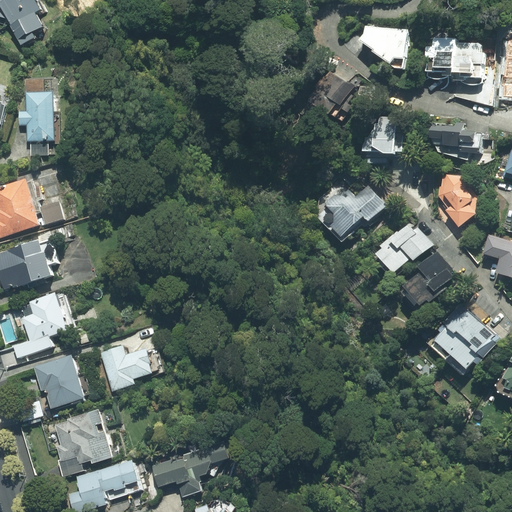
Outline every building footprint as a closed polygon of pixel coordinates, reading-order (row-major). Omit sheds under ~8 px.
[(0,0),(0,20),(6,23),(20,50),(35,42),(32,37),(42,32),(35,18),(41,15),(32,0),(31,0),(21,5),(18,0),(9,0),(7,1),(3,0),(0,0)] [(386,31),(365,29),(363,39),(357,46),(393,73),(404,74),(407,32),(386,31)] [(478,56),(479,47),(455,46),(456,43),(447,42),(432,41),(431,50),(426,49),(424,75),(440,77),(440,81),(484,84),(486,57),(478,56)] [(345,119),(359,100),(351,95),(354,92),(330,75),(305,109),(329,126),(338,114),(345,119)] [(26,129),(27,144),(55,143),(53,94),(25,95),(26,114),(19,114),(20,129),(26,129)] [(361,156),(373,157),(381,162),(390,162),(394,160),(395,157),(401,157),(402,121),(378,120),(378,129),(373,128),(373,132),(368,140),(364,140),(364,146),(361,146),(361,156)] [(442,143),(442,149),(457,150),(456,153),(483,155),(484,137),(464,136),(464,130),(455,129),(431,128),(430,143),(442,143)] [(511,147),(502,179),(511,182),(511,147)] [(316,223),(341,248),(362,228),(363,230),(386,209),(352,173),(317,206),(316,223)] [(442,205),(446,205),(450,210),(444,215),(457,232),(475,218),(478,200),(465,183),(462,185),(463,179),(442,177),(441,190),(439,189),(438,199),(442,205)] [(0,240),(39,230),(25,182),(0,189),(0,240)] [(40,209),(45,227),(64,222),(59,204),(40,209)] [(501,213),(491,212),(489,223),(500,224),(501,213)] [(408,229),(374,260),(392,280),(409,264),(412,267),(433,248),(417,230),(412,234),(408,229)] [(511,244),(488,237),(482,258),(498,263),(494,278),(511,282),(511,244)] [(40,245),(0,255),(0,279),(4,295),(51,282),(40,245)] [(437,255),(415,272),(419,277),(401,292),(418,312),(425,306),(427,309),(460,282),(437,255)] [(13,349),(17,361),(52,350),(49,341),(66,335),(55,298),(29,305),(33,317),(22,321),(29,344),(13,349)] [(440,339),(433,346),(465,375),(472,367),(476,370),(500,344),(461,308),(436,335),(440,339)] [(123,349),(101,355),(112,394),(135,387),(134,383),(153,378),(146,353),(126,359),(123,349)] [(71,359),(33,369),(40,394),(45,393),(50,411),(83,402),(71,359)] [(511,360),(496,397),(511,403),(511,360)] [(28,423),(43,419),(39,404),(24,408),(28,423)] [(102,428),(98,414),(67,422),(68,424),(55,427),(60,447),(56,448),(60,462),(58,463),(62,480),(84,474),(82,467),(91,465),(91,467),(111,462),(104,436),(98,437),(96,430),(102,428)] [(223,449),(151,470),(157,491),(175,486),(176,489),(182,487),(185,497),(202,492),(199,481),(207,479),(211,469),(227,465),(223,449)] [(138,486),(132,464),(77,479),(81,494),(69,497),(72,511),(92,511),(106,508),(102,496),(113,493),(113,495),(125,492),(124,489),(138,486)]
